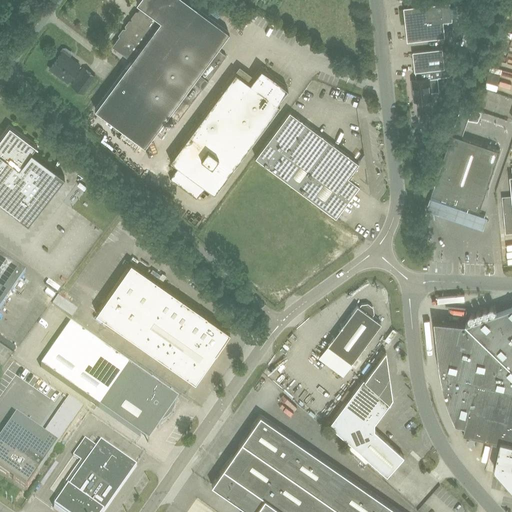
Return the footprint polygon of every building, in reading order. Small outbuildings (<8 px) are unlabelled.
[(95,108),(144,145),(168,113),(178,120),(226,55),(217,48),(229,31),(186,0),(138,0),(137,2),(142,5),(112,46),(131,60),(95,108)] [(445,37),(444,22),(452,21),(450,2),(441,3),(403,8),(407,41),(445,37)] [(442,48),(413,52),(415,72),(417,71),(442,68),(445,68),(452,67),(459,46),(442,48)] [(80,65),(62,52),(50,68),(68,82),(80,65)] [(96,76),(84,67),(70,85),(83,94),(96,76)] [(195,200),(204,189),(213,194),(279,107),(276,105),(288,87),(261,68),(254,79),(239,67),(168,162),(177,169),(170,180),(195,200)] [(418,79),(412,80),(415,101),(418,100),(418,102),(419,102),(419,100),(432,99),(431,91),(439,90),(437,78),(443,77),(449,76),(452,67),(445,68),(442,68),(417,71),(418,79)] [(475,107),(477,101),(476,101),(465,97),(463,103),(472,106),(475,107)] [(479,210),(500,149),(462,137),(471,109),(461,105),(431,194),(441,197),(450,201),(451,200),(479,210)] [(368,183),(366,182),(367,180),(368,178),(368,176),(368,174),(368,172),(367,170),(365,168),(364,167),(366,164),(364,154),(358,162),(290,111),(256,157),(336,217),(359,186),(370,194),(368,183)] [(0,203),(19,218),(28,225),(64,176),(60,172),(55,169),(31,151),(35,146),(37,147),(9,125),(0,137),(0,203)] [(511,193),(502,194),(504,229),(511,228),(511,173),(511,174),(511,192),(511,193)] [(263,256),(298,206),(257,177),(222,227),(263,256)] [(294,238),(300,242),(304,236),(312,241),(318,233),(297,220),(293,227),(299,231),(294,238)] [(323,242),(305,266),(315,274),(333,249),(323,242)] [(0,309),(25,273),(0,255),(0,309)] [(205,314),(130,262),(96,312),(195,382),(215,353),(230,332),(205,314)] [(58,296),(52,304),(72,318),(77,310),(58,296)] [(359,306),(357,305),(327,345),(351,363),(381,323),(372,316),(374,313),(373,307),(368,303),(361,304),(359,306)] [(511,305),(467,322),(435,319),(440,366),(444,384),(446,396),(451,408),(456,421),(466,424),(463,436),(500,444),(495,468),(496,469),(502,476),(508,477),(506,483),(511,489),(511,305)] [(178,401),(71,325),(41,368),(98,408),(140,437),(150,424),(158,429),(178,401)] [(385,351),(364,379),(363,378),(328,424),(387,475),(404,455),(374,430),(374,423),(387,406),(386,403),(389,403),(392,397),(386,351),(385,351)] [(273,366),(266,374),(271,378),(278,370),(273,366)] [(400,511),(260,415),(211,485),(250,511),(400,511)] [(0,471),(27,490),(37,475),(37,474),(57,444),(16,416),(0,438),(0,471)] [(85,432),(93,418),(89,416),(82,430),(85,432)] [(104,511),(136,466),(100,441),(96,447),(85,439),(73,456),(81,461),(64,486),(67,488),(53,508),(59,511),(104,511)]
